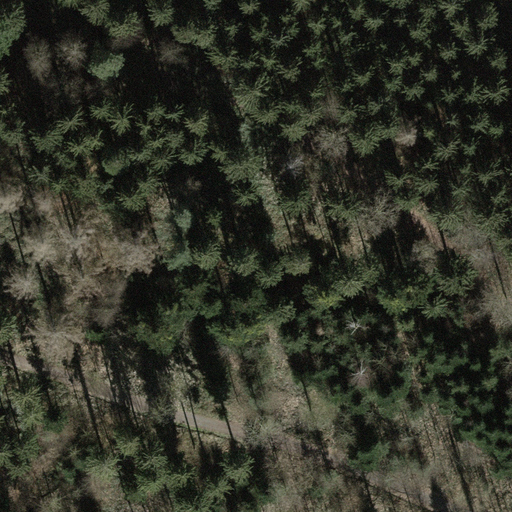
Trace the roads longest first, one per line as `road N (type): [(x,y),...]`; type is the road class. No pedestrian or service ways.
road 1 (track): [(0,87),(208,93),(296,123),(511,289)]
road 2 (track): [(0,351),(473,511)]
